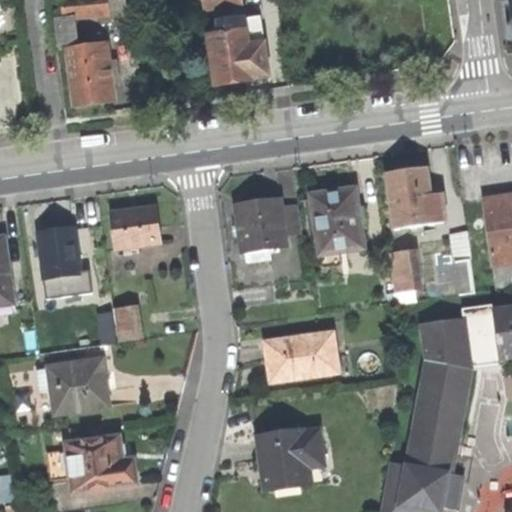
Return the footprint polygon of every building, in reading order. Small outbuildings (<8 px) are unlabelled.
[(71,16),(110,14),(109,0),(63,0),(64,12),(65,17),(71,16)] [(109,0),(110,14),(131,13),(129,0),(109,0)] [(184,0),(187,15),(204,12),(202,0),(184,0)] [(202,0),(204,12),(208,37),(213,37),(209,9),(244,4),(242,0),(202,0)] [(65,17),(64,12),(55,13),(58,49),(67,48),(76,47),(71,16),(65,17)] [(213,37),(208,37),(215,86),(237,83),(253,81),(253,79),(264,77),(256,18),(244,20),(221,24),(223,35),(213,37)] [(76,47),(67,48),(75,106),(98,104),(114,101),(106,43),(76,47)] [(397,230),(446,224),(443,202),(432,204),(428,171),(403,174),(390,175),(397,230)] [(330,194),(313,196),(321,255),(365,249),(357,190),(330,194)] [(511,197),(484,202),(493,266),(495,266),(511,263),(511,197)] [(262,204),(237,207),(244,255),(252,254),(254,264),(273,261),(271,251),(289,249),(287,237),(299,236),(294,206),(283,208),(282,201),(262,204)] [(117,251),(163,244),(158,208),(136,211),(113,214),(117,251)] [(40,234),(49,301),(94,295),(91,273),(82,274),(76,229),(58,232),(40,234)] [(467,231),(452,233),(456,262),(471,260),(467,231)] [(0,239),(0,313),(21,311),(18,287),(13,288),(6,238),(0,239)] [(410,252),(392,254),(397,294),(415,292),(410,252)] [(476,294),(471,260),(456,262),(461,296),(476,294)] [(511,286),(511,263),(495,266),(498,288),(511,286)] [(114,292),(122,344),(142,341),(135,290),(114,292)] [(444,501),(460,504),(467,470),(456,469),(475,370),(475,364),(511,359),(511,307),(497,310),(500,335),(470,339),(468,320),(423,326),(427,362),(407,467),(391,464),(381,511),(421,511),(422,511),(423,505),(443,507),(444,501)] [(114,316),(99,318),(104,347),(118,345),(114,316)] [(270,383),(338,374),(333,334),(297,339),(265,343),(270,383)] [(57,415),(109,408),(106,384),(103,362),(50,369),(50,370),(37,372),(40,393),(54,392),(57,415)] [(306,455),(323,453),(320,432),(305,434),(304,432),(258,438),(262,472),(265,492),(311,486),(308,469),(306,455)] [(75,493),(136,485),(135,469),(134,461),(123,462),(120,439),(68,446),(69,452),(48,455),(52,483),(73,480),(75,493)] [(325,467),(323,453),(306,455),(308,469),(325,467)]
